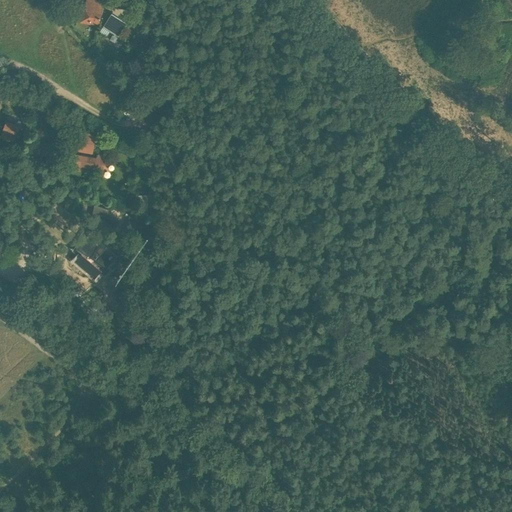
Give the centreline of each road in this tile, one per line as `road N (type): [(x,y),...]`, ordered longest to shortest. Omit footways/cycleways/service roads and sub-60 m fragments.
road 1 (track): [(130,0),(152,396)]
road 2 (track): [(0,269),(290,511)]
road 3 (track): [(310,0),(441,134),(511,176)]
road 4 (unknown): [(261,511),(103,394)]
road 5 (unknown): [(0,499),(103,394)]
road 6 (unknown): [(103,394),(0,306)]
